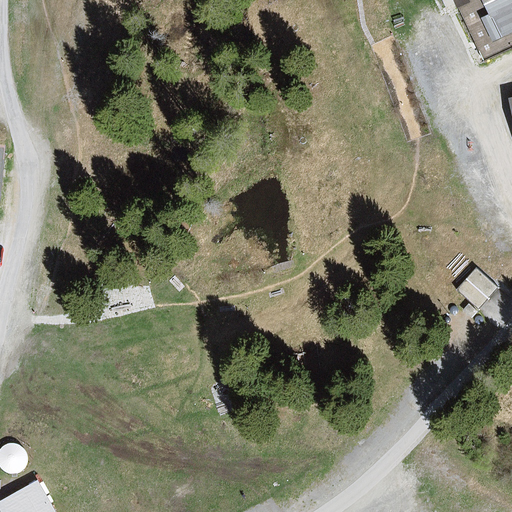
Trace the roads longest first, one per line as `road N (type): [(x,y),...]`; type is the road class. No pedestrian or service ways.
road 1 (unclassified): [(0,328),(26,165),(0,53)]
road 2 (unclassified): [(511,327),(381,469),(329,511)]
